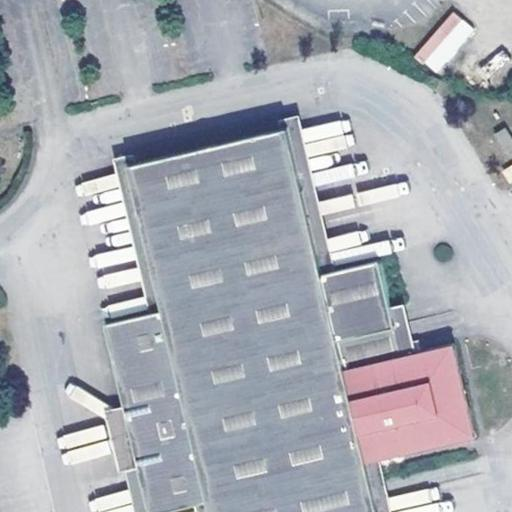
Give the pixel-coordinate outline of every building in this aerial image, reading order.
[(453,10),(414,55),(437,75),(476,30),(453,10)] [(138,455),(143,472),(153,511),(159,511),(208,500),(210,511),(376,511),(363,461),(378,458),(475,434),(452,341),(402,353),(396,330),(377,260),(322,273),(283,123),(124,163),(146,249),(150,268),(162,315),(149,318),(106,330),(130,424),(127,425),(136,456),(138,455)] [(500,127),(490,134),(501,150),(511,143),(500,127)] [(131,246),(135,264),(149,318),(162,315),(150,268),(146,249),(124,163),(111,166),(131,246)] [(136,456),(127,425),(119,427),(127,458),(136,456)] [(391,511),(378,458),(363,461),(376,511),(391,511)]
